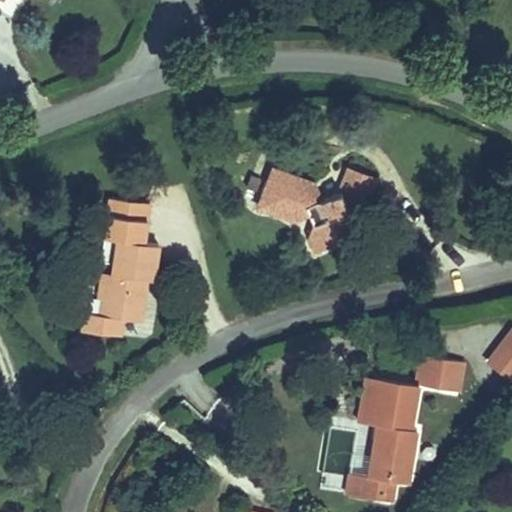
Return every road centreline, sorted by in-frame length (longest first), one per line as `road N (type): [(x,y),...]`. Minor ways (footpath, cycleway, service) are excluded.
road 1 (residential): [(511,268),(296,313),(200,352),(113,428),(75,511)]
road 2 (residential): [(511,118),(373,68),(230,63)]
road 3 (residential): [(147,81),(0,138)]
